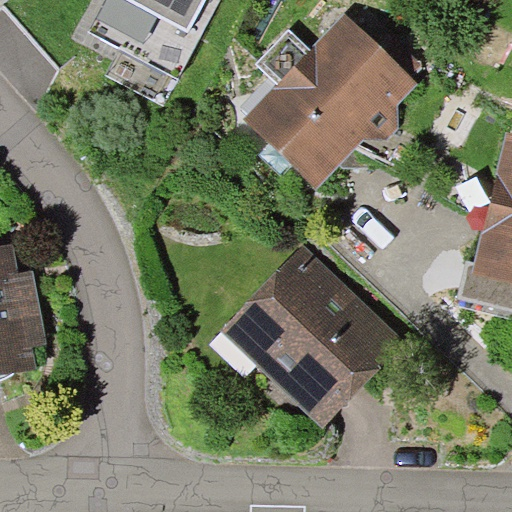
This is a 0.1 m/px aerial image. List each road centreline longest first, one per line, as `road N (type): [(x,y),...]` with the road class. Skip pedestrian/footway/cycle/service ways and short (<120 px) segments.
road 1 (residential): [(120,495),(121,290),(0,123)]
road 2 (residential): [(511,503),(120,495)]
road 3 (residential): [(120,495),(0,495)]
